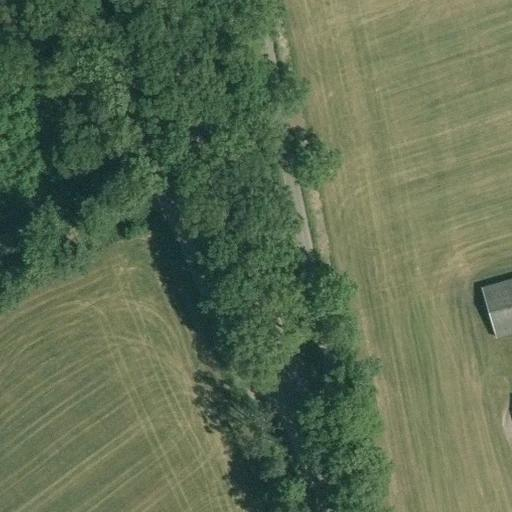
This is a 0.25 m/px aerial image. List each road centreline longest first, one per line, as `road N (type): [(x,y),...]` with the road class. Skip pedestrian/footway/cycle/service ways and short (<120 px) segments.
road 1 (unclassified): [(341,511),(347,448),(255,0)]
road 2 (unclassified): [(293,408),(271,401),(243,372),(221,330),(163,195),(98,0)]
road 3 (unclassified): [(293,408),(156,0)]
road 4 (track): [(163,195),(70,226),(0,235)]
